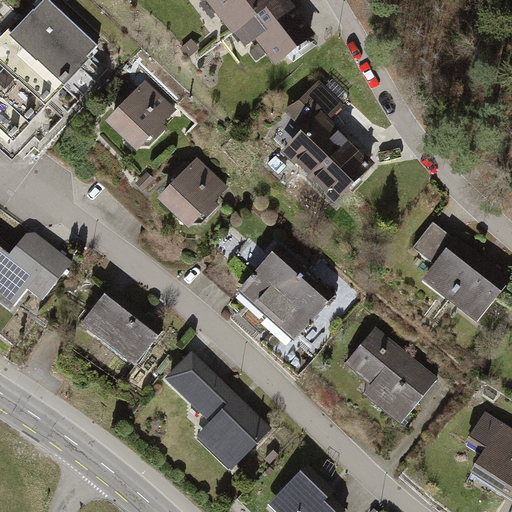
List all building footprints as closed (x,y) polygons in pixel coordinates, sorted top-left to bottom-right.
[(97,51),(41,0),(40,0),(15,27),(71,79),(97,51)] [(200,0),(245,55),(259,44),(277,68),(317,36),(287,0),(200,0)] [(71,79),(15,27),(0,43),(0,68),(44,109),(71,79)] [(44,109),(0,68),(0,102),(26,127),(44,109)] [(317,113),(330,124),(345,106),(321,81),(282,117),(299,132),(317,113)] [(178,116),(143,83),(103,124),(138,157),(178,116)] [(0,140),(7,148),(26,127),(0,102),(0,140)] [(374,164),(330,124),(317,113),(299,132),(277,156),(334,208),(374,164)] [(233,196),(198,163),(158,204),(193,237),(233,196)] [(13,251),(0,240),(0,306),(11,315),(26,295),(42,306),(72,266),(27,233),(13,251)] [(511,285),(454,242),(422,282),(477,327),(511,285)] [(310,274),(280,247),(235,296),(264,323),(310,274)] [(338,300),(310,274),(264,323),(293,349),(338,300)] [(109,292),(79,330),(132,371),(162,333),(109,292)] [(440,386),(375,330),(343,367),(368,388),(361,397),(401,431),(440,386)] [(272,432),(189,356),(162,384),(206,425),(193,439),(233,475),(272,432)] [(511,432),(483,415),(464,445),(479,454),(466,474),(511,502),(511,432)] [(348,511),(350,511),(307,469),(268,509),(271,511),(348,511)]
